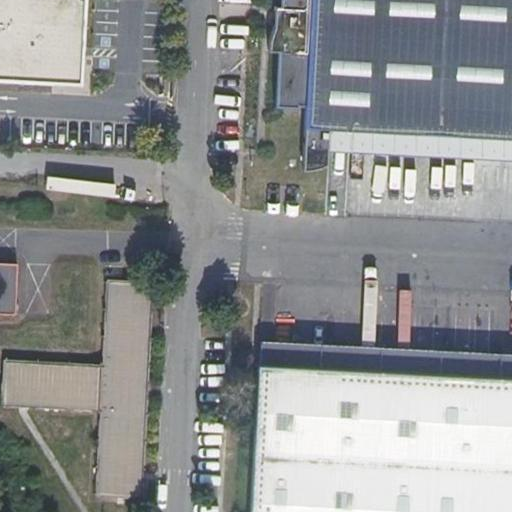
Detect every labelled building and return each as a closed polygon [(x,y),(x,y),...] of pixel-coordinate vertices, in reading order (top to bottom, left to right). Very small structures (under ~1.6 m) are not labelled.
[(0,0),(0,87),(88,92),(92,0),(0,0)] [(511,0),(289,0),(290,1),(284,8),(284,21),(277,32),(277,53),(285,53),(282,108),(311,111),(308,174),(316,174),(322,172),(329,168),(334,163),(336,152),(511,161),(511,0)] [(0,318),(19,319),(21,269),(0,267),(0,318)] [(102,369),(2,365),(0,408),(0,411),(99,417),(95,500),(137,502),(149,285),(107,282),(102,369)] [(511,359),(262,347),(260,372),(511,384),(511,359)] [(511,511),(511,384),(260,372),(253,511),(511,511)]
